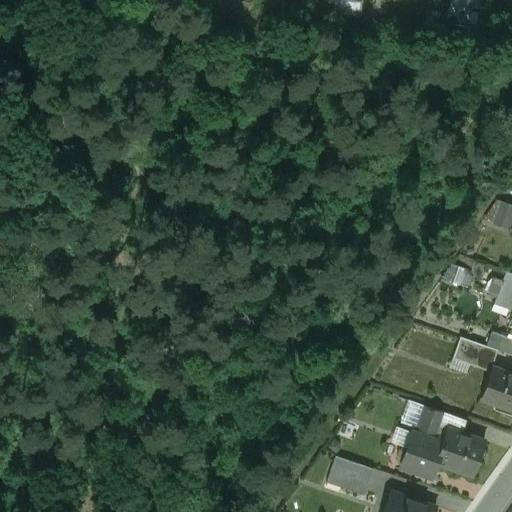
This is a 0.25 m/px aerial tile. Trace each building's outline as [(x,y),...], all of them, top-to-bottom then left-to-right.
[(333,0),(332,12),(352,15),(354,0),(351,0),(333,0)] [(510,229),(511,224),(511,203),(501,199),(493,223),(510,229)] [(457,271),(449,268),(442,279),(453,283),(457,271)] [(511,274),(505,272),(497,294),(511,299),(511,274)] [(491,336),(481,332),(473,333),(470,341),(487,346),(491,336)] [(511,338),(492,332),(491,336),(487,346),(494,349),(511,355),(511,338)] [(470,341),(460,337),(452,359),(486,371),(494,349),(487,346),(470,341)] [(511,374),(492,367),(480,399),(498,405),(498,404),(511,408),(511,374)] [(403,421),(415,424),(421,403),(409,400),(403,421)] [(444,413),(424,406),(416,428),(436,435),(444,413)] [(484,442),(447,429),(443,438),(435,462),(436,463),(472,476),(484,442)] [(437,441),(412,432),(406,449),(403,448),(399,450),(396,457),(398,461),(402,462),(400,466),(431,477),(436,463),(435,462),(443,438),(439,437),(437,441)] [(373,469),(335,456),(330,470),(345,475),(341,488),(364,496),(373,469)] [(434,511),(436,508),(390,492),(383,511),(434,511)]
